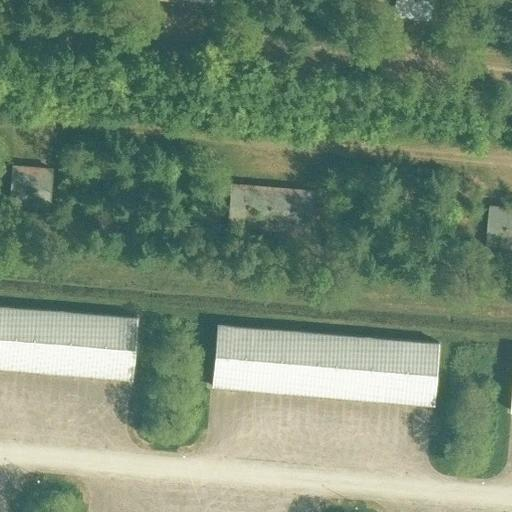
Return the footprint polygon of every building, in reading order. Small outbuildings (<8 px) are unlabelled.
[(439,0),(399,0),(398,20),(438,23),(439,0)] [(50,166),(10,164),(8,207),(47,209),(50,166)] [(234,183),(229,183),(226,223),(307,230),(311,190),(307,190),(303,189),(299,189),(293,188),(286,188),(283,188),(278,187),(262,186),(256,185),(254,185),(251,185),(242,184),(237,184),(234,183)] [(494,206),(490,205),(486,245),(511,247),(511,207),(502,206),(494,206)] [(135,316),(0,304),(0,366),(130,378),(135,316)] [(210,385),(432,403),(437,341),(215,322),(210,385)]
